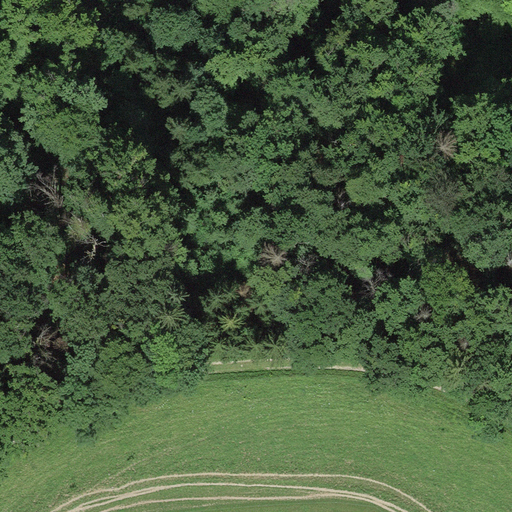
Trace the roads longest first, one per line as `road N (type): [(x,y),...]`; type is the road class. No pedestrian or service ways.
road 1 (track): [(0,444),(51,411),(124,383),(266,365),(402,369),(461,385),(511,417)]
road 2 (track): [(511,89),(424,77),(275,78)]
